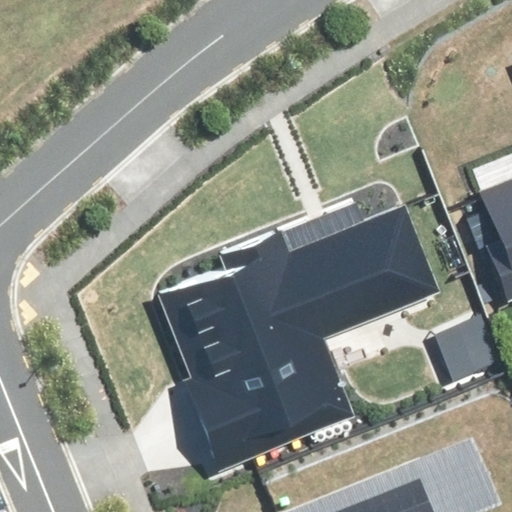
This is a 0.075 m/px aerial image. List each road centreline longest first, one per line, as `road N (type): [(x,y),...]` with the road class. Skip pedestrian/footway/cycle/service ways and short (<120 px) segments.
road 1 (residential): [(0,225),(235,24),(279,0)]
road 2 (residential): [(58,511),(0,366)]
